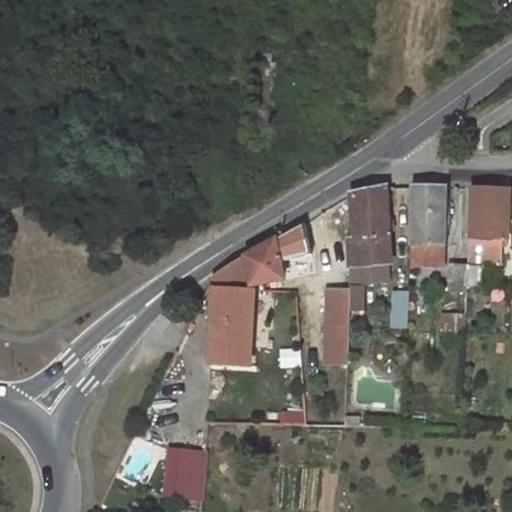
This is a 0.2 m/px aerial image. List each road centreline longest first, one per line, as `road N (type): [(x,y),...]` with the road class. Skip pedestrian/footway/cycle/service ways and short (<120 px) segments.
road 1 (tertiary): [(140,303),(392,145),(511,56)]
road 2 (tertiary): [(140,303),(14,402)]
road 3 (tertiary): [(51,436),(140,303)]
